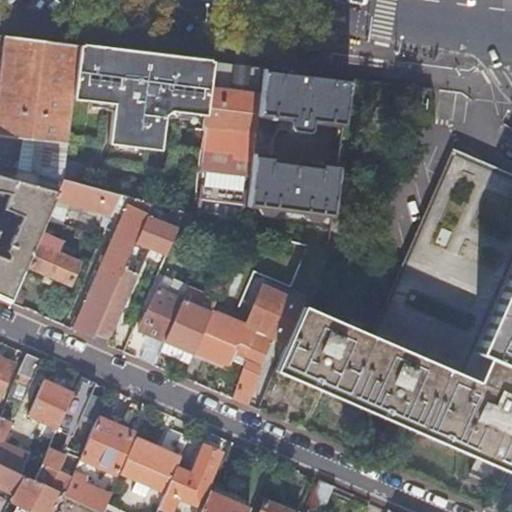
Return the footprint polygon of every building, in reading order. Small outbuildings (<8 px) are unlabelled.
[(33,39),(1,35),(0,44),(0,136),(20,139),(35,141),(65,144),(66,137),(70,101),(73,77),(73,76),(77,45),(33,39)] [(208,88),(211,61),(192,59),(151,54),(100,48),(77,45),(73,76),(73,77),(70,101),(113,106),(107,148),(161,155),(166,119),(170,114),(205,118),(208,88)] [(259,89),(262,68),(241,65),(219,62),(211,61),(208,88),(205,118),(204,123),(204,125),(247,131),(246,138),(253,138),(259,94),(259,89)] [(341,126),(347,78),(281,70),(262,68),(259,89),(259,94),(253,138),(245,206),(255,207),(258,214),(270,215),(275,210),(305,214),(309,221),(315,222),(320,216),(330,217),(336,164),(318,162),(317,165),(269,159),(272,138),(275,129),(307,133),(309,122),(341,126)] [(20,139),(15,169),(16,169),(31,173),(60,182),(61,179),(65,144),(35,141),(20,139)] [(511,172),(454,147),(369,337),(479,385),(489,361),(477,355),(511,275),(511,172)] [(12,179),(0,175),(0,299),(9,303),(34,243),(39,231),(52,200),(60,182),(31,173),(16,169),(12,179)] [(119,195),(104,191),(61,179),(60,182),(52,200),(110,216),(119,195)] [(129,198),(119,195),(110,216),(120,219),(129,198)] [(146,203),(129,198),(120,219),(72,330),(93,339),(94,335),(122,270),(130,253),(145,218),(151,204),(146,203)] [(243,229),(245,212),(233,210),(231,226),(243,229)] [(214,221),(193,216),(183,213),(180,222),(210,230),(214,221)] [(122,270),(94,335),(108,341),(124,302),(127,296),(135,276),(143,259),(148,248),(165,255),(177,229),(145,218),(130,253),(122,270)] [(214,221),(210,230),(241,242),(246,230),(243,229),(231,226),(214,221)] [(39,231),(34,243),(37,245),(28,266),(68,285),(78,263),(57,253),(62,242),(39,231)] [(317,249),(309,247),(303,262),(310,265),(317,249)] [(326,251),(317,249),(310,265),(295,299),(261,286),(248,317),(243,315),(239,323),(227,317),(210,310),(191,354),(222,368),(228,354),(234,356),(247,362),(232,399),(244,405),(257,369),(256,367),(267,345),(273,338),(285,344),(301,307),(303,303),(326,251)] [(511,275),(477,355),(489,361),(511,370),(511,275)] [(186,286),(180,300),(204,311),(207,305),(212,306),(216,299),(186,286)] [(138,330),(150,335),(163,341),(180,300),(156,290),(148,309),(147,308),(138,330)] [(163,341),(152,365),(164,370),(170,356),(174,346),(191,354),(210,310),(212,306),(207,305),(204,311),(180,300),(163,341)] [(511,370),(489,361),(479,385),(369,337),(301,307),(285,344),(273,371),(511,474),(511,370)] [(239,323),(243,315),(231,309),(227,317),(239,323)] [(150,335),(139,359),(152,365),(163,341),(150,335)] [(174,346),(170,356),(187,363),(191,354),(174,346)] [(29,386),(41,360),(26,354),(15,379),(29,386)] [(228,370),(234,356),(228,354),(222,368),(228,370)] [(0,400),(15,365),(0,358),(0,400)] [(89,394),(94,383),(91,382),(79,377),(72,393),(56,429),(70,435),(80,414),(89,394)] [(27,416),(56,429),(72,393),(42,381),(27,416)] [(105,401),(89,394),(80,414),(96,422),(98,418),(105,401)] [(111,423),(98,418),(96,422),(81,455),(79,459),(114,474),(132,433),(117,426),(120,419),(114,416),(111,423)] [(10,422),(0,417),(0,464),(18,474),(27,453),(1,442),(10,422)] [(121,474),(163,491),(187,437),(168,430),(158,451),(135,441),(121,474)] [(63,496),(73,473),(79,459),(81,455),(50,441),(32,481),(60,495),(63,496)] [(191,476),(174,469),(155,511),(154,511),(161,511),(162,510),(166,511),(168,511),(176,496),(197,505),(220,453),(204,447),(191,476)] [(13,491),(22,476),(18,474),(0,464),(0,488),(12,494),(13,491)] [(94,511),(101,511),(109,495),(82,483),(84,478),(73,473),(63,496),(76,503),(94,511)] [(50,511),(56,502),(60,495),(32,481),(22,476),(13,491),(12,494),(8,500),(20,506),(16,511),(14,511),(13,511),(12,511),(50,511)] [(323,511),(334,487),(320,481),(307,509),(312,511),(323,511)] [(245,496),(213,482),(208,493),(239,507),(245,496)] [(239,507),(208,493),(199,511),(247,511),(248,511),(239,507)] [(76,503),(63,496),(60,495),(56,502),(70,510),(72,511),(76,503)] [(259,511),(289,511),(264,501),(259,511)] [(93,511),(94,511),(76,503),(72,511),(70,510),(68,511),(93,511)]
